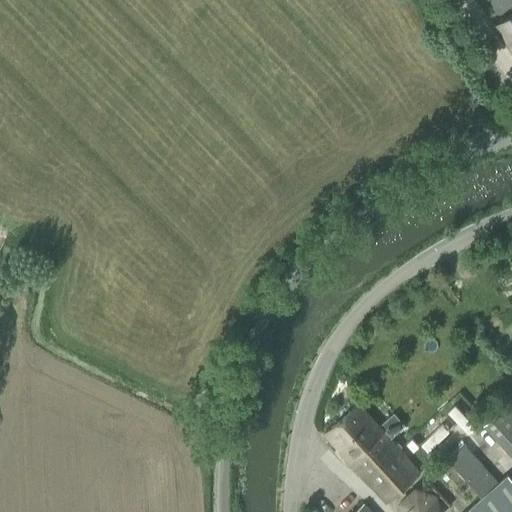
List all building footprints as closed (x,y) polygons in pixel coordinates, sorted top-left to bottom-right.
[(511,51),(511,9),(492,24),(511,51)] [(388,438),(403,425),(392,412),(377,425),(356,401),(323,432),(385,500),(417,471),(388,438)] [(511,449),(511,408),(506,402),(486,420),(511,449)] [(455,511),(460,511),(496,481),(461,442),(423,476),(455,511)] [(511,511),(511,479),(507,473),(463,511),(511,511)] [(438,511),(438,507),(436,502),(432,497),(428,494),(423,492),(417,492),(412,493),(407,495),(403,499),(400,503),(398,508),(397,511),(438,511)] [(371,511),(362,502),(351,511),(371,511)]
